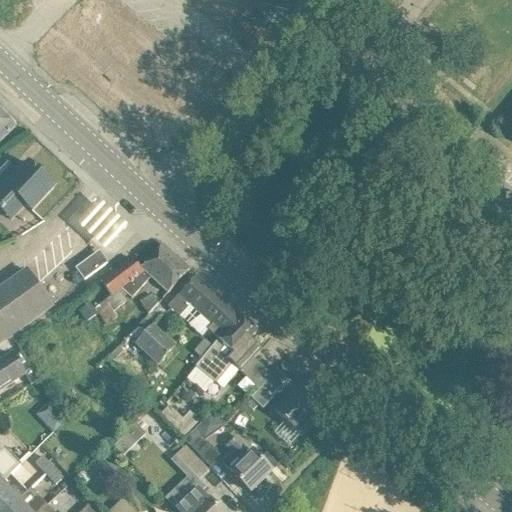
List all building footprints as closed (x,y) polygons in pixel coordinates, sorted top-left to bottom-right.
[(0,142),(15,128),(12,125),(14,123),(6,115),(4,117),(0,113),(0,142)] [(8,165),(0,173),(0,209),(12,221),(26,206),(32,212),(54,188),(28,164),(18,175),(8,165)] [(431,237),(442,246),(446,242),(449,245),(462,230),(445,215),(432,230),(436,232),(431,237)] [(124,299),(127,296),(131,300),(151,279),(154,282),(176,258),(163,246),(141,270),(132,260),(101,283),(112,297),(93,310),(91,306),(81,312),(86,320),(97,313),(107,325),(117,317),(113,312),(126,302),(124,299)] [(76,269),(84,279),(107,263),(99,253),(76,269)] [(167,294),(176,285),(189,271),(176,258),(154,282),(167,294)] [(27,272),(0,290),(0,344),(52,307),(27,272)] [(196,277),(183,292),(168,308),(179,318),(180,317),(189,326),(216,296),(196,277)] [(144,309),(156,301),(152,295),(140,302),(144,309)] [(202,338),(208,331),(215,337),(236,314),(216,296),(189,326),(202,338)] [(236,314),(215,337),(219,341),(195,366),(212,382),(230,363),(240,372),(259,352),(248,342),(257,332),(241,316),(240,317),(236,314)] [(176,346),(152,326),(135,346),(158,367),(176,346)] [(0,362),(0,391),(24,376),(31,386),(39,381),(21,353),(14,358),(12,355),(0,362)] [(305,376),(273,411),(299,436),(332,400),(305,376)] [(264,384),(251,399),(262,410),(276,395),(264,384)] [(161,416),(184,437),(199,421),(190,413),(183,420),(169,407),(161,416)] [(56,412),(44,424),(52,433),(63,423),(56,412)] [(114,442),(126,455),(144,437),(132,424),(114,442)] [(198,435),(188,444),(211,468),(220,458),(198,435)] [(272,472),(270,471),(252,453),(237,438),(227,447),(242,463),(231,473),(250,493),(272,472)] [(185,448),(176,457),(198,480),(207,471),(185,448)] [(0,485),(11,476),(20,466),(5,450),(0,454),(0,485)] [(36,464),(46,474),(53,468),(43,457),(36,464)] [(63,478),(53,468),(46,474),(53,482),(56,485),(63,478)] [(0,511),(6,511),(27,493),(11,476),(0,485),(0,511)] [(6,511),(41,511),(48,506),(31,489),(27,493),(6,511)] [(176,511),(220,511),(208,500),(208,501),(198,490),(176,511)] [(134,511),(123,500),(110,511),(134,511)]
